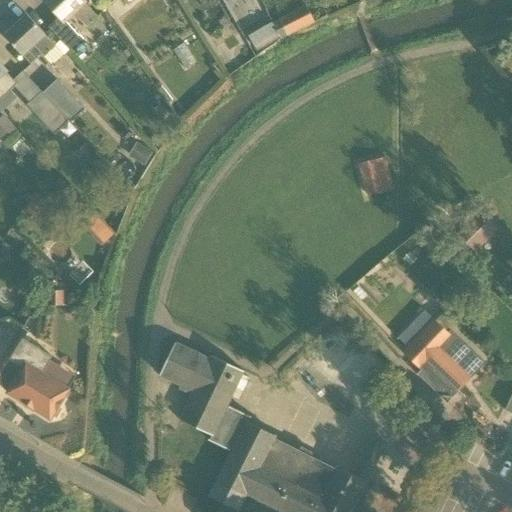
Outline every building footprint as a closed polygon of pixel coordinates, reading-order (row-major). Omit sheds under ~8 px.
[(98,15),(83,0),(43,0),(61,18),(49,29),(69,51),(81,40),(65,23),(75,13),(88,27),(98,15)] [(287,37),(315,25),(307,6),(279,19),(287,37)] [(54,46),(44,34),(27,15),(4,36),(23,56),(33,46),(43,57),(54,46)] [(82,41),(70,52),(82,65),(94,54),(82,41)] [(0,98),(6,93),(16,84),(5,73),(8,71),(0,62),(0,98)] [(57,80),(43,93),(54,105),(69,121),(71,123),(84,110),(57,80)] [(42,92),(30,103),(40,113),(36,117),(53,135),(69,121),(54,105),(43,93),(42,92)] [(21,139),(18,135),(19,134),(4,116),(0,119),(0,137),(6,145),(7,144),(11,148),(21,139)] [(155,133),(150,140),(158,147),(163,140),(155,133)] [(142,144),(133,158),(144,165),(153,151),(142,144)] [(392,189),(384,156),(361,162),(368,195),(392,189)] [(475,251),(499,229),(482,212),(459,234),(475,251)] [(94,213),(84,222),(104,244),(114,235),(94,213)] [(64,290),(48,290),(48,306),(64,305),(64,290)] [(451,331),(448,335),(435,321),(424,311),(399,338),(408,347),(403,352),(422,370),(418,374),(442,397),(450,398),(485,362),(451,331)] [(61,409),(58,407),(70,388),(43,372),(52,357),(22,337),(9,361),(22,368),(8,393),(21,402),(20,404),(31,411),(33,409),(50,419),(53,415),(56,417),(61,409)] [(210,359),(175,343),(160,375),(194,392),(180,421),(205,432),(237,368),(211,356),(210,359)] [(336,471),(274,439),(276,436),(247,421),(250,415),(228,404),(244,371),(237,368),(205,432),(212,436),(210,440),(209,439),(208,440),(232,452),(209,496),(238,511),(247,494),(282,511),(351,511),(367,482),(386,442),(371,435),(351,474),(338,467),(336,471)] [(396,422),(408,411),(381,383),(369,395),(396,422)]
